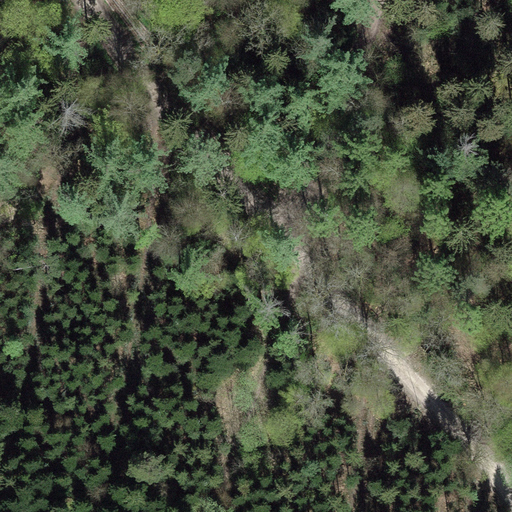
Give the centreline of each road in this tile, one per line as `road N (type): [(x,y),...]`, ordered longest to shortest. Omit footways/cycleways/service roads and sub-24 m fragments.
road 1 (track): [(511,496),(246,204),(92,0)]
road 2 (track): [(285,249),(373,0)]
